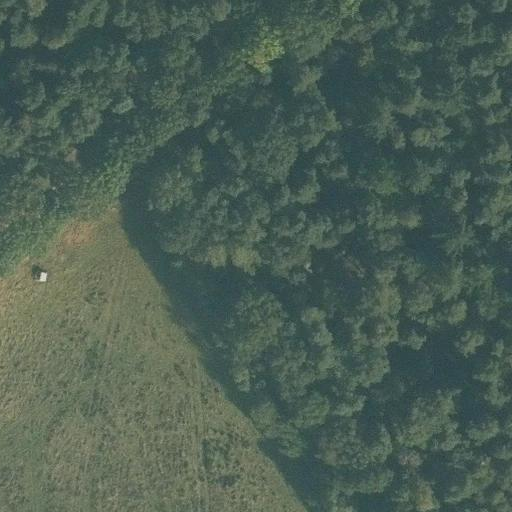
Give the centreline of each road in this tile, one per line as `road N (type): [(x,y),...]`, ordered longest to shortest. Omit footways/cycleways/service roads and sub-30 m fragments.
road 1 (track): [(511,377),(424,214),(390,122),(379,40),(359,0)]
road 2 (tertiary): [(0,218),(287,0)]
